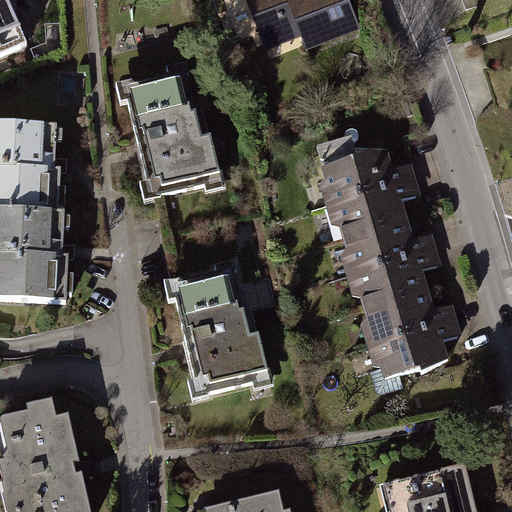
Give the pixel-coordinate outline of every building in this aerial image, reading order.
[(0,0),(0,55),(24,45),(5,0),(0,0)] [(208,0),(223,37),(254,25),(265,54),(355,20),(347,0),(208,0)] [(53,14),(52,57),(66,57),(66,14),(53,14)] [(182,81),(126,96),(153,202),(222,184),(207,123),(194,126),(182,81)] [(62,134),(0,131),(0,219),(59,221),(62,134)] [(393,150),(327,169),(330,182),(325,184),(330,203),(419,177),(414,163),(398,167),(393,150)] [(419,177),(330,203),(336,223),(345,227),(347,235),(413,216),(409,199),(423,194),(419,177)] [(413,216),(347,235),(351,246),(345,254),(351,272),(440,250),(436,235),(420,239),(413,216)] [(59,221),(0,219),(0,312),(64,314),(67,221),(59,221)] [(440,250),(351,272),(357,293),(366,297),(369,305),(433,287),(429,270),(443,266),(440,250)] [(229,281),(172,296),(200,402),(269,384),(253,323),(241,327),(229,281)] [(433,287),(369,305),(372,318),(366,325),(371,344),(460,321),(456,305),(439,308),(433,287)] [(460,321),(371,344),(377,365),(387,368),(389,376),(455,358),(449,342),(465,338),(460,321)] [(25,418),(0,424),(0,481),(6,511),(7,511),(86,511),(66,420),(55,422),(52,404),(22,409),(25,418)] [(481,511),(471,465),(387,484),(393,511),(481,511)] [(281,492),(190,511),(293,511),(293,509),(286,511),(281,492)]
